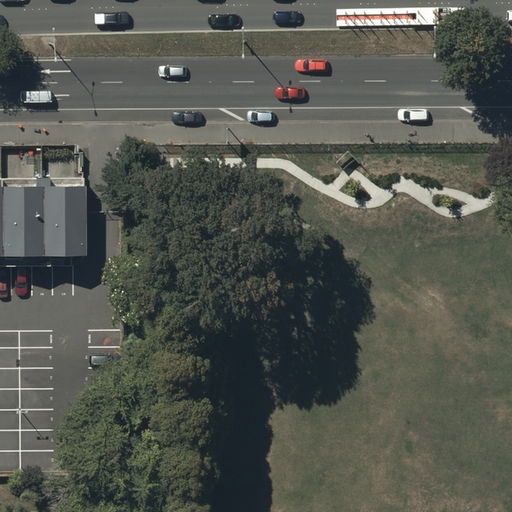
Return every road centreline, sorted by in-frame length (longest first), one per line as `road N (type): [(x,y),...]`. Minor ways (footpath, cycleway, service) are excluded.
road 1 (trunk): [(0,4),(511,0)]
road 2 (trunk): [(511,80),(0,83)]
